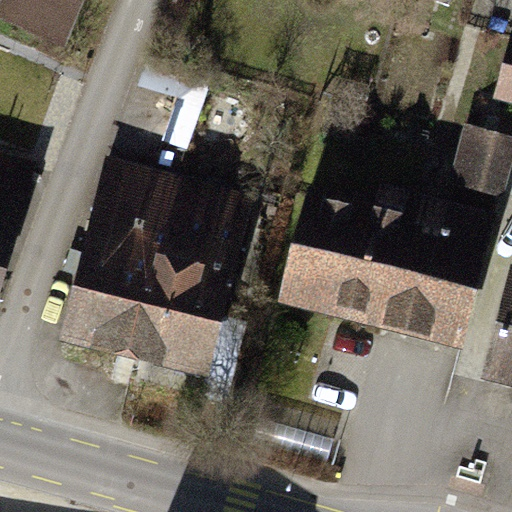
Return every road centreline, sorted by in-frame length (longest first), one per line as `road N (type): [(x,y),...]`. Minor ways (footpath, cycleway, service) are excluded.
road 1 (residential): [(0,385),(142,0)]
road 2 (primary): [(0,442),(243,511)]
